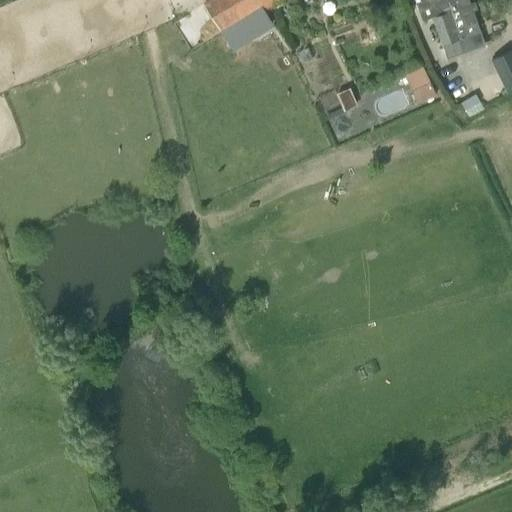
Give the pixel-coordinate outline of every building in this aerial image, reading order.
[(250,0),(258,13),(259,12),(264,10),(279,0),(250,0)] [(442,0),(420,0),(421,1),(416,2),(423,20),(432,16),(447,58),(464,52),(449,12),(441,15),(437,6),(436,6),(435,3),(442,0)] [(442,0),(435,3),(436,6),(437,6),(441,15),(449,12),(464,52),(486,44),(474,10),(478,9),(475,1),(470,2),(469,0),(442,0)] [(258,13),(223,34),(232,49),(273,24),(264,10),(259,12),(258,13)] [(304,63),(313,59),(307,46),(298,50),(304,63)] [(491,62),(504,94),(511,90),(511,89),(511,88),(511,59),(508,51),(493,58),(491,62)] [(403,72),(417,103),(435,95),(422,64),(403,72)] [(350,86),(337,92),(344,108),(357,102),(350,86)] [(476,94),(461,103),(466,111),(480,102),(476,94)]
